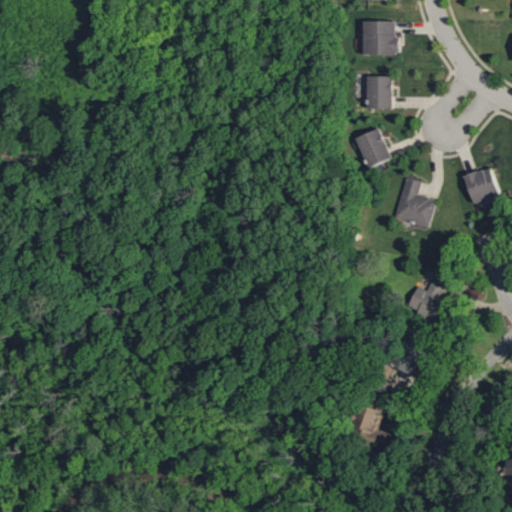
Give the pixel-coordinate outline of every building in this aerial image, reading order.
[(368,55),(402,55),(402,22),(369,21),(368,55)] [(396,109),(397,77),(373,76),(372,108),(396,109)] [(396,158),(382,129),(360,139),(374,169),(396,158)] [(470,175),(476,204),(504,198),(498,169),(470,175)] [(424,182),(409,177),(397,217),(431,227),(439,200),(420,195),(424,182)] [(356,446),(380,452),(391,405),(367,399),(356,446)] [(511,459),(507,458),(498,494),(511,497),(511,459)]
